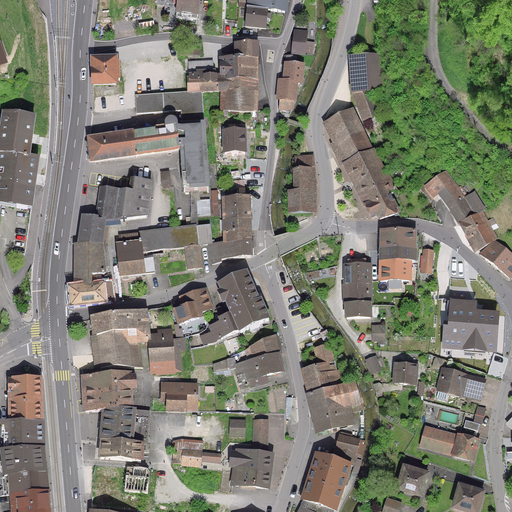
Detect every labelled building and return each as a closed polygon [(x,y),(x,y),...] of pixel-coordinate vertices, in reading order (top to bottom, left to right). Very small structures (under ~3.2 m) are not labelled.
[(199,0),(173,0),(172,14),(197,18),(199,0)] [(268,10),(250,9),(248,24),(267,26),(268,10)] [(307,32),(296,31),(294,52),(305,53),(307,32)] [(0,39),(0,65),(8,63),(0,39)] [(222,90),(222,109),(261,109),(260,55),(260,42),(236,42),(236,54),(222,54),(222,68),(189,68),(189,90),(222,90)] [(122,53),(91,53),(91,82),(122,82),(122,53)] [(382,55),(354,56),(355,89),(383,88),(382,55)] [(305,63),(287,62),(285,79),(280,78),(279,96),(296,98),(298,79),(304,79),(305,63)] [(203,91),(136,94),(137,113),(182,111),(182,121),(204,120),(203,91)] [(353,110),(327,122),(372,215),(380,211),(382,216),(401,208),(353,110)] [(33,120),(0,115),(0,157),(28,161),(33,120)] [(163,126),(86,136),(90,162),(178,151),(180,191),(212,189),(207,125),(175,126),(173,119),(164,119),(163,126)] [(248,128),(225,128),(225,153),(249,153),(248,128)] [(316,155),(294,156),(295,188),(289,188),(290,212),(318,211),(316,155)] [(0,157),(0,208),(30,212),(36,162),(28,161),(0,157)] [(445,174),(425,188),(444,215),(464,201),(445,174)] [(102,243),(107,220),(109,221),(147,216),(153,182),(130,179),(128,192),(100,187),(95,217),(81,216),(77,244),(75,244),(73,287),(69,288),(71,307),(114,302),(112,283),(96,284),(96,275),(106,275),(103,243),(102,243)] [(222,258),(252,256),(251,198),(222,199),(224,242),(210,245),(211,263),(222,261),(222,258)] [(481,213),(463,223),(477,250),(496,240),(481,213)] [(119,235),(120,245),(117,246),(120,276),(155,272),(153,259),(144,260),(143,251),(186,246),(188,268),(199,267),(197,245),(210,244),(208,225),(119,235)] [(417,230),(384,229),(384,261),(381,261),(380,279),(408,279),(409,258),(417,258),(417,230)] [(511,276),(511,256),(495,241),(484,253),(511,277),(511,276)] [(460,252),(444,249),(440,270),(456,273),(460,252)] [(371,264),(348,264),(348,315),(372,314),(371,264)] [(252,268),(221,281),(225,289),(222,290),(227,301),(229,301),(234,311),(221,317),(223,321),(211,326),(213,332),(202,337),(206,346),(274,316),(252,268)] [(182,304),(175,306),(180,322),(206,314),(205,310),(214,307),(208,287),(179,295),(182,304)] [(476,301),(451,299),(449,325),(444,325),(443,347),(496,351),(499,311),(475,310),(476,301)] [(146,312),(95,317),(97,345),(99,369),(133,368),(131,342),(149,340),(146,312)] [(384,325),(374,326),(374,339),(384,339),(384,325)] [(149,340),(152,374),(181,372),(179,351),(184,350),(183,342),(173,343),(172,330),(158,331),(159,339),(149,340)] [(278,333),(246,350),(248,359),(233,363),(239,388),(250,385),(250,388),(270,382),(268,375),(286,370),(282,352),(278,333)] [(300,371),(314,437),(354,428),(351,414),(367,410),(362,384),(345,388),(342,372),(336,374),(330,348),(313,352),(316,368),(300,371)] [(377,357),(364,363),(370,377),(383,371),(377,357)] [(418,367),(393,365),(391,387),(417,389),(418,367)] [(487,382),(434,369),(428,394),(481,406),(487,382)] [(43,374),(9,375),(10,418),(44,417),(43,374)] [(131,374),(84,377),(85,408),(131,406),(131,393),(136,393),(135,377),(131,377),(131,374)] [(199,385),(158,384),(158,398),(163,398),(162,414),(199,415),(199,385)] [(104,408),(101,436),(134,438),(139,406),(104,408)] [(44,417),(10,418),(2,418),(1,432),(5,433),(5,446),(47,443),(44,417)] [(245,423),(227,422),(226,438),(244,439),(245,423)] [(249,453),(229,452),(227,489),(270,491),(272,456),(267,455),(269,423),(251,423),(249,453)] [(420,448),(473,462),(478,442),(425,428),(420,448)] [(366,441),(340,434),(336,449),(363,456),(366,441)] [(146,439),(134,438),(101,436),(100,456),(145,459),(146,439)] [(47,443),(5,446),(2,446),(5,474),(49,470),(47,443)] [(201,454),(179,453),(178,470),(200,471),(201,454)] [(317,453),(304,500),(336,509),(339,510),(352,463),(317,453)] [(404,466),(397,489),(422,497),(429,473),(404,466)] [(6,493),(11,493),(51,490),(49,470),(5,474),(6,493)] [(461,487),(454,510),(461,511),(477,511),(484,494),(461,487)] [(52,511),(51,490),(11,493),(12,511),(52,511)] [(401,511),(405,504),(387,498),(382,511),(401,511)] [(304,500),(297,511),(334,511),(336,509),(304,500)]
